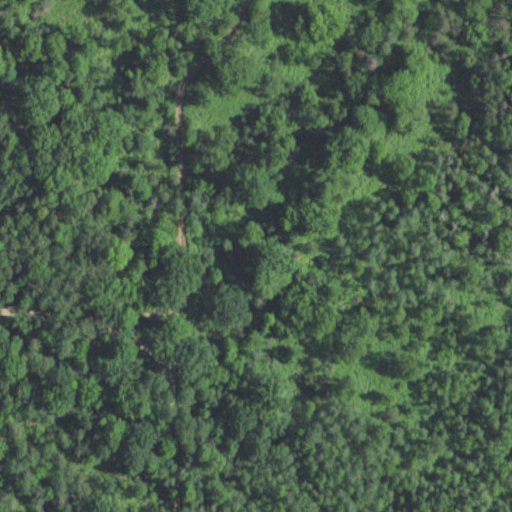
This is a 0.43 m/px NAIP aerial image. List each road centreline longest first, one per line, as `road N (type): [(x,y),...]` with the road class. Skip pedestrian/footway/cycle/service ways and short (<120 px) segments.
road 1 (track): [(165,511),(165,354),(377,38),(384,0)]
road 2 (track): [(0,333),(132,374),(165,354)]
